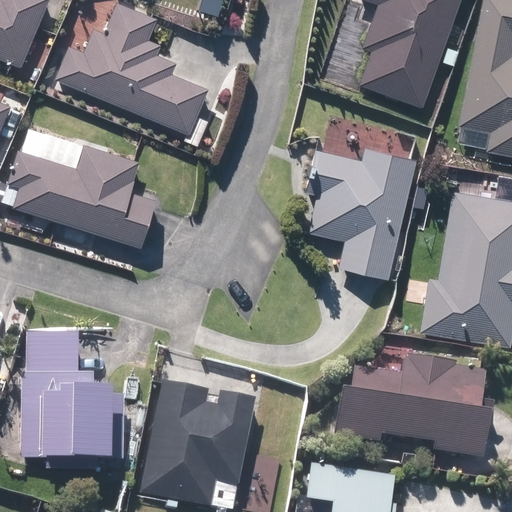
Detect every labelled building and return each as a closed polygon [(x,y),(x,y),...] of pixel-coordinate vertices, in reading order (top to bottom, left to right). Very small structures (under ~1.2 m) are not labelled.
[(0,0),(0,59),(22,69),(50,0),(0,0)] [(67,44),(53,79),(187,131),(205,84),(172,71),(176,61),(157,54),(160,46),(147,40),(156,16),(116,0),(115,0),(103,32),(94,29),(85,51),(67,44)] [(423,108),(461,0),(367,0),(379,4),(364,48),(373,51),(361,87),(423,108)] [(511,0),(477,0),(459,123),(486,126),(483,146),(511,150),(511,0)] [(360,56),(335,50),(330,71),(356,77),(360,56)] [(0,102),(0,125),(8,106),(0,102)] [(84,168),(23,151),(9,199),(142,236),(153,198),(130,191),(139,158),(91,144),(84,168)] [(385,280),(419,161),(367,146),(362,162),(317,149),(304,193),(316,197),(306,231),(348,243),(341,267),(385,280)] [(511,200),(453,191),(438,281),(432,280),(423,333),(511,347),(511,339),(511,200)] [(78,336),(26,339),(23,373),(22,453),(121,454),(121,386),(92,382),(90,372),(80,368),(78,336)] [(356,369),(346,432),(478,453),(490,376),(467,372),(407,362),(405,377),(356,369)] [(163,384),(141,494),(209,507),(214,481),(238,485),(254,402),(221,395),(218,409),(206,407),(209,393),(163,384)] [(393,470),(309,460),(305,494),(320,496),(318,511),(408,511),(395,508),(393,470)]
